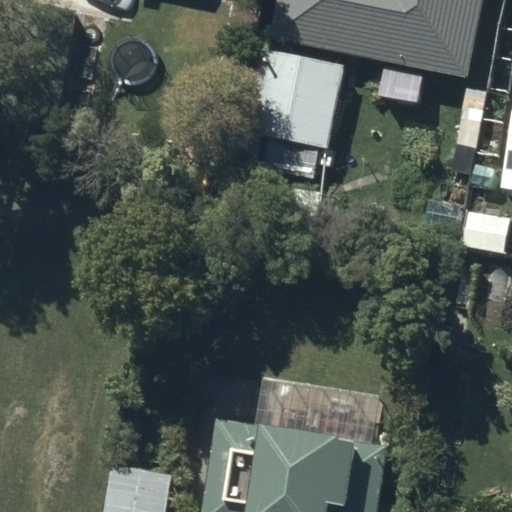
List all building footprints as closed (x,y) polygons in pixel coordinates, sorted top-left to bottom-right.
[(286,0),(277,45),(468,85),(485,0),(286,0)] [(345,78),(264,61),(247,143),(328,160),(345,78)] [(507,259),(511,234),(511,225),(478,219),(472,252),(507,259)] [(380,511),(388,469),(356,463),(367,403),(297,391),(288,442),(223,431),(209,511),(380,511)] [(174,511),(178,487),(118,478),(112,511),(174,511)]
